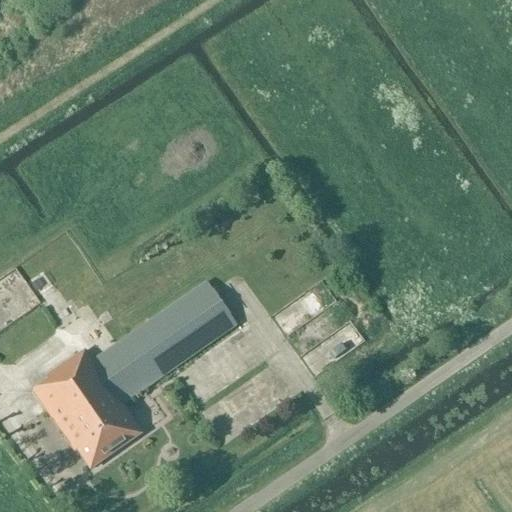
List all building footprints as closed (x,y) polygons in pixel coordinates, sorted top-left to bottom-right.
[(14,271),(0,280),(0,324),(34,303),(14,271)] [(143,435),(123,406),(237,327),(207,284),(93,363),(85,352),(71,363),(48,377),(45,379),(48,384),(34,394),(75,453),(77,452),(91,471),(143,435)] [(272,315),(283,331),(305,316),(293,300),(272,315)] [(349,324),(319,339),(327,354),(357,339),(349,324)] [(130,406),(141,425),(159,415),(147,396),(130,406)] [(231,405),(207,419),(220,441),(244,428),(231,405)]
